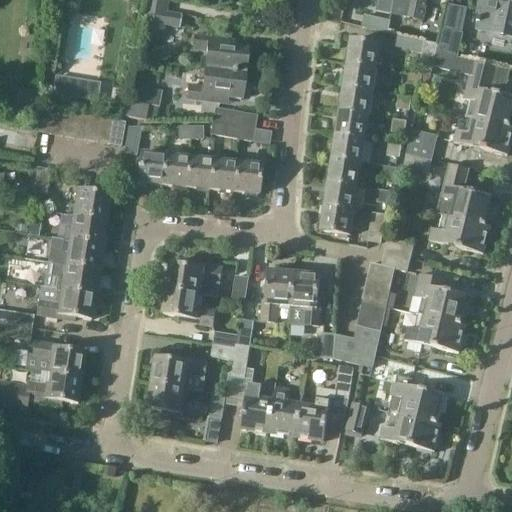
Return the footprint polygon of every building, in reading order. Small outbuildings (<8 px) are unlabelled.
[(144,0),(143,9),(167,13),(169,2),(168,2),(168,0),(144,0)] [(409,0),(405,19),(420,23),(425,0),(409,0)] [(477,19),(476,24),(479,25),(478,30),(511,37),(511,0),(479,0),(477,14),(481,15),(480,20),(477,19)] [(140,25),(138,37),(162,41),(167,13),(143,9),(142,15),(134,14),(132,24),(140,25)] [(390,23),(364,17),(361,30),(387,35),(390,23)] [(438,46),(436,55),(458,60),(460,48),(463,36),(442,31),(438,46)] [(206,53),(205,59),(201,59),(199,71),(243,75),(246,50),(227,48),(228,40),(193,36),(191,51),(206,53)] [(395,50),(422,57),(425,43),(398,37),(395,50)] [(350,41),(346,65),(377,70),(381,46),(350,41)] [(418,72),(422,73),(431,75),(433,70),(438,46),(425,43),(422,57),(418,72)] [(142,64),(145,46),(138,44),(135,63),(142,64)] [(436,55),(433,70),(469,78),(472,63),(461,61),(458,60),(436,55)] [(463,101),(465,101),(471,103),(467,118),(471,119),(472,119),(508,128),(511,109),(511,99),(504,98),(489,94),(495,69),(472,63),(469,78),(463,101)] [(346,65),(342,89),(373,94),(377,70),(346,65)] [(240,100),(243,75),(199,71),(198,82),(203,83),(202,88),(187,87),(186,101),(220,104),(220,98),(240,100)] [(429,88),(431,75),(422,73),(421,77),(422,77),(421,86),(429,88)] [(420,91),(421,86),(422,77),(421,77),(409,75),(407,88),(420,91)] [(52,97),(66,99),(69,80),(55,78),(52,97)] [(97,104),(100,85),(86,83),(83,102),(97,104)] [(124,103),(148,108),(149,108),(158,109),(162,93),(128,86),(126,92),(124,103)] [(101,120),(113,122),(120,124),(122,118),(124,103),(126,92),(105,88),(101,120)] [(369,118),(373,94),(342,89),(339,113),(369,118)] [(411,100),(398,98),(396,111),(409,113),(411,100)] [(122,118),(145,122),(148,108),(124,103),(122,118)] [(155,124),(158,109),(149,108),(146,121),(155,124)] [(42,110),(38,134),(50,136),(54,112),(42,110)] [(256,117),(214,111),(212,123),(225,126),(243,129),(254,131),(256,117)] [(50,136),(62,138),(66,114),(54,112),(50,136)] [(339,113),(335,137),(365,142),(369,118),(339,113)] [(62,138),(73,140),(77,116),(66,114),(62,138)] [(73,140),(85,142),(89,118),(77,116),(73,140)] [(85,142),(97,144),(101,120),(89,118),(85,142)] [(510,128),(508,128),(472,119),(471,119),(468,134),(458,132),(455,145),(506,158),(511,134),(511,130),(509,130),(510,128)] [(97,144),(109,146),(113,122),(101,120),(97,144)] [(407,124),(393,121),(391,135),(404,137),(407,124)] [(113,122),(109,146),(120,148),(125,124),(120,124),(113,122)] [(223,139),(225,126),(212,123),(210,137),(223,139)] [(225,126),(223,139),(252,144),(254,131),(243,129),(225,126)] [(190,128),(178,128),(178,142),(190,142),(190,128)] [(203,128),(190,128),(190,142),(203,142),(203,128)] [(141,129),(128,129),(124,155),(136,157),(141,129)] [(254,131),(252,144),(269,147),(271,134),(254,131)] [(412,132),(406,156),(432,162),(438,138),(412,132)] [(335,137),(331,161),(361,166),(365,142),(335,137)] [(401,147),(388,145),(386,158),(399,160),(401,147)] [(138,153),(135,183),(160,185),(163,156),(138,153)] [(160,185),(184,188),(187,158),(163,156),(160,185)] [(428,176),(432,162),(406,156),(403,170),(428,176)] [(212,161),(187,158),(184,188),(209,190),(212,161)] [(236,163),(212,161),(209,190),(233,193),(236,163)] [(331,161),(327,185),(357,190),(361,166),(331,161)] [(258,195),(261,165),(236,163),(233,193),(258,195)] [(396,171),(383,168),(381,182),(394,184),(396,171)] [(49,172),(37,170),(33,193),(45,196),(49,172)] [(353,214),(357,190),(327,185),(323,209),(353,214)] [(450,203),(447,218),(483,227),(484,225),(490,199),(444,188),(441,201),(450,203)] [(67,215),(72,215),(106,221),(110,197),(106,196),(107,193),(94,191),(93,194),(76,191),(74,205),(68,204),(67,215)] [(376,205),(389,207),(391,194),(378,192),(376,205)] [(350,238),(353,214),(323,209),(319,233),(350,238)] [(63,240),(68,241),(102,246),(106,221),(72,215),(69,229),(64,229),(63,240)] [(385,217),(372,215),(368,244),(380,245),(385,217)] [(487,226),(484,225),(483,227),(447,218),(443,233),(433,231),(430,244),(482,257),(489,230),(486,229),(487,226)] [(57,235),(39,232),(41,226),(27,223),(25,237),(56,241),(57,235)] [(24,235),(25,228),(16,226),(14,234),(24,235)] [(60,253),(58,264),(98,271),(102,246),(68,241),(66,254),(60,253)] [(384,254),(411,261),(414,248),(388,241),(384,254)] [(36,250),(23,248),(21,261),(34,263),(36,250)] [(384,254),(381,267),(395,270),(407,273),(410,262),(411,261),(384,254)] [(52,265),(50,279),(57,280),(55,289),(93,295),(98,271),(58,264),(58,266),(52,265)] [(169,267),(165,292),(199,298),(199,296),(204,297),(206,285),(218,287),(221,271),(186,265),(185,270),(169,267)] [(372,266),(369,278),(392,283),(395,270),(381,267),(372,266)] [(290,310),(291,310),(294,275),(269,273),(268,290),(264,289),(261,324),(277,326),(279,309),(290,310)] [(289,327),(304,328),(320,329),(323,294),(318,294),(319,277),(294,275),(291,310),(289,327)] [(366,291),(389,296),(389,295),(392,283),(369,278),(366,291)] [(247,282),(234,280),(230,303),(243,305),(247,282)] [(89,321),(93,295),(55,289),(41,287),(36,317),(73,323),(73,319),(89,321)] [(426,302),(422,317),(458,327),(459,324),(465,299),(419,287),(416,300),(426,302)] [(363,303),(386,309),(389,296),(366,291),(363,303)] [(203,299),(199,298),(165,292),(161,317),(177,320),(176,324),(211,330),(214,314),(201,312),(203,299)] [(360,316),(383,321),(386,309),(363,303),(360,316)] [(0,325),(7,326),(9,313),(0,311),(0,325)] [(9,313),(7,326),(32,330),(34,317),(9,313)] [(357,329),(380,334),(382,328),(383,321),(360,316),(357,329)] [(463,325),(459,324),(458,327),(422,317),(419,331),(410,329),(406,343),(458,356),(465,328),(462,327),(463,325)] [(237,347),(249,349),(253,325),(241,323),(238,339),(237,347)] [(30,343),(32,330),(7,326),(5,339),(30,343)] [(354,341),(377,347),(380,334),(357,329),(354,341)] [(212,348),(236,352),(237,347),(238,339),(214,336),(212,348)] [(322,336),(321,361),(334,362),(336,337),(336,336),(322,336)] [(336,337),(334,362),(349,365),(352,353),(354,341),(336,337)] [(354,341),(352,353),(375,358),(377,347),(354,341)] [(27,356),(24,372),(46,375),(80,380),(84,355),(68,353),(68,349),(33,343),(32,356),(27,356)] [(229,363),(226,379),(244,382),(249,349),(237,347),(236,352),(234,364),(229,363)] [(210,360),(229,363),(234,364),(236,352),(212,348),(210,360)] [(352,353),(349,365),(372,370),(375,358),(352,353)] [(295,357),(280,355),(279,366),(294,368),(295,357)] [(154,361),(150,386),(184,391),(186,378),(203,381),(205,364),(171,359),(170,363),(154,361)] [(296,439),(323,443),(330,399),(348,403),(354,371),(339,369),(335,393),(318,391),(317,397),(314,410),(301,408),(296,439)] [(0,407),(24,411),(26,401),(59,407),(60,402),(76,405),(80,380),(46,375),(44,388),(27,385),(26,388),(0,383),(0,407)] [(239,430),(268,434),(275,391),(275,387),(261,385),(260,390),(247,387),(247,386),(246,386),(239,430)] [(401,401),(397,416),(434,425),(434,423),(441,396),(395,385),(392,399),(401,401)] [(182,404),(184,391),(150,386),(146,411),(162,414),(162,418),(200,424),(202,408),(182,404)] [(275,391),(268,434),(296,439),(301,408),(287,406),(289,393),(275,391)] [(215,445),(223,398),(211,396),(203,443),(215,445)] [(368,410),(353,406),(346,433),(362,437),(368,410)] [(434,423),(434,425),(397,416),(394,430),(384,428),(381,442),(433,455),(439,427),(437,426),(437,424),(434,423)]
